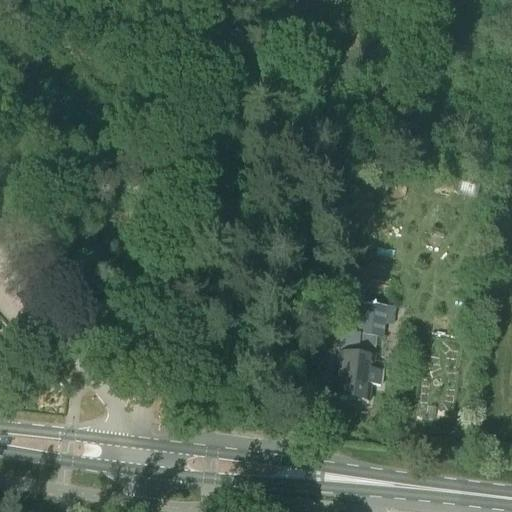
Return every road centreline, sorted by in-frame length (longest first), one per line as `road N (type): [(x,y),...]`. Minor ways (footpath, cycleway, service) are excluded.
road 1 (track): [(189,0),(164,318),(143,434)]
road 2 (primary): [(147,456),(511,500)]
road 3 (track): [(98,389),(0,273)]
road 4 (primary): [(0,439),(147,456)]
